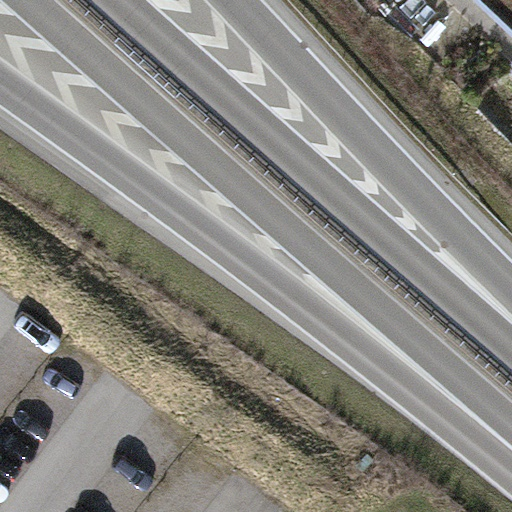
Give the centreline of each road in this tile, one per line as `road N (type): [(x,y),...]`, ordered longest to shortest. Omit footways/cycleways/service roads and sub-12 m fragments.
road 1 (trunk): [(31,0),(511,444)]
road 2 (trunk): [(0,80),(511,448)]
road 3 (trunk): [(511,325),(122,0)]
road 4 (trunk): [(511,296),(235,0)]
